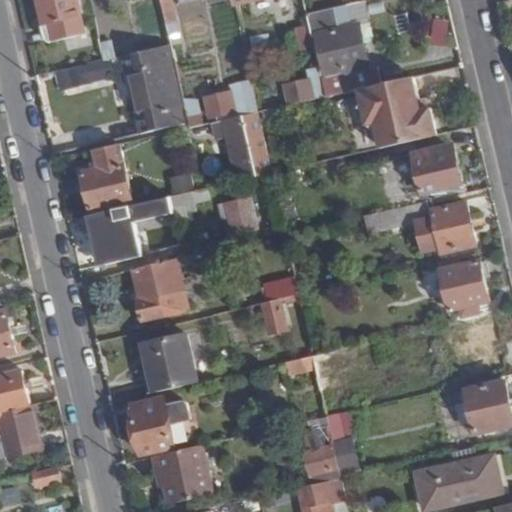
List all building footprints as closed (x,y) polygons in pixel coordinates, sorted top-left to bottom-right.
[(78,0),(40,0),(51,43),(86,35),(78,0)] [(161,0),(167,24),(175,22),(170,0),(161,0)] [(367,1),(336,9),(341,29),(363,25),(372,23),(367,1)] [(336,9),(308,14),(313,35),(319,34),(327,74),(347,69),(348,72),(324,78),(328,97),(376,85),(382,84),(377,67),(370,69),(367,65),(371,63),(363,25),(341,29),(336,9)] [(207,12),(181,13),(182,51),(208,51),(207,12)] [(445,46),(446,21),(429,20),(428,45),(445,46)] [(167,24),(172,46),(180,44),(175,22),(167,24)] [(100,47),(104,62),(114,59),(115,59),(111,44),(100,47)] [(183,110),(168,47),(132,55),(147,117),(138,120),(142,137),(183,128),(179,111),(183,110)] [(117,70),(114,59),(104,62),(72,69),(76,85),(113,76),(112,71),(117,70)] [(76,85),(72,69),(61,72),(65,88),(76,85)] [(419,100),(414,77),(382,84),(376,85),(384,122),(376,123),(381,148),(437,137),(431,109),(428,110),(421,111),(419,100)] [(285,86),(289,105),(314,99),(310,80),(285,86)] [(231,94),(209,99),(212,117),(235,113),(231,94)] [(199,124),(197,99),(184,100),(185,125),(199,124)] [(419,100),(421,111),(428,110),(426,99),(419,100)] [(258,112),(243,115),(248,140),(263,136),(258,112)] [(240,183),(257,179),(255,168),(269,165),(263,136),(248,140),(243,115),(226,118),(230,139),(236,163),(240,183)] [(226,118),(215,121),(220,142),(230,139),(226,118)] [(442,156),(459,152),(458,145),(440,149),(442,156)] [(86,175),(96,217),(120,212),(128,210),(136,208),(122,147),(97,153),(101,172),(86,175)] [(426,194),(466,185),(459,152),(442,156),(440,149),(417,155),(426,194)] [(377,165),(389,213),(429,204),(426,194),(417,155),(377,165)] [(199,184),(194,185),(196,193),(202,192),(201,189),(232,182),(226,165),(225,159),(195,167),(199,184)] [(236,163),(226,165),(232,182),(232,184),(233,184),(240,183),(236,163)] [(434,203),(468,195),(466,185),(426,194),(429,204),(434,203)] [(190,195),(193,208),(209,204),(207,191),(202,192),(196,193),(190,195)] [(171,200),(174,212),(193,208),(190,195),(171,200)] [(136,208),(128,210),(130,218),(166,211),(167,214),(174,212),(171,200),(136,208)] [(254,200),(223,207),(225,222),(231,220),(235,235),(259,230),(254,200)] [(389,213),(369,218),(372,235),(418,224),(424,254),(444,249),(445,256),(478,248),(469,205),(436,213),(434,203),(429,204),(389,213)] [(120,212),(96,217),(106,266),(144,257),(137,222),(121,225),(120,222),(122,221),(120,212)] [(265,231),(268,241),(280,238),(278,227),(265,231)] [(462,262),(442,266),(451,311),(461,310),(462,316),(482,313),(480,304),(490,302),(485,276),(490,275),(489,263),(464,269),(462,262)] [(174,263),(139,271),(140,277),(146,302),(143,303),(146,321),(167,316),(164,300),(181,296),(174,263)] [(146,302),(140,277),(137,278),(143,303),(146,302)] [(270,305),(283,302),(301,298),(296,280),(267,287),(270,305)] [(0,300),(0,356),(18,353),(5,299),(0,300)] [(270,305),(268,306),(273,335),(290,332),(283,302),(270,305)] [(151,365),(157,394),(201,383),(190,337),(150,347),(154,365),(151,365)] [(310,372),(318,371),(314,358),(306,359),(310,372)] [(306,359),(290,363),(293,376),(310,372),(306,359)] [(0,413),(31,408),(24,371),(0,376),(0,413)] [(511,408),(506,383),(469,392),(479,434),(511,426),(511,408)] [(337,394),(327,396),(331,415),(356,410),(353,394),(338,397),(337,394)] [(166,399),(147,404),(148,409),(134,411),(145,456),(178,448),(177,446),(199,441),(196,429),(200,428),(201,428),(201,427),(200,422),(196,406),(191,407),(191,403),(190,403),(190,402),(189,402),(188,402),(188,401),(187,401),(186,401),(168,405),(166,399)] [(43,452),(31,408),(0,413),(0,432),(4,431),(11,457),(43,452)] [(341,418),(332,420),(334,433),(343,432),(341,418)] [(334,444),(342,479),(359,475),(357,468),(358,467),(352,440),(334,444)] [(479,459),(477,447),(469,450),(472,461),(479,459)] [(193,450),(150,460),(152,476),(158,474),(165,507),(203,498),(193,450)] [(472,461),(469,450),(455,452),(458,464),(420,472),(428,510),(456,504),(454,496),(482,489),(483,495),(504,490),(495,456),(479,459),(472,461)] [(454,496),(456,504),(456,507),(505,497),(511,494),(502,454),(495,456),(504,490),(483,495),(482,489),(454,496)] [(61,481),(57,467),(35,472),(38,485),(61,481)] [(327,482),(299,489),(301,501),(330,493),(327,482)] [(330,493),(301,501),(303,511),(333,504),(330,493)] [(70,511),(67,497),(25,508),(26,511),(70,511)]
